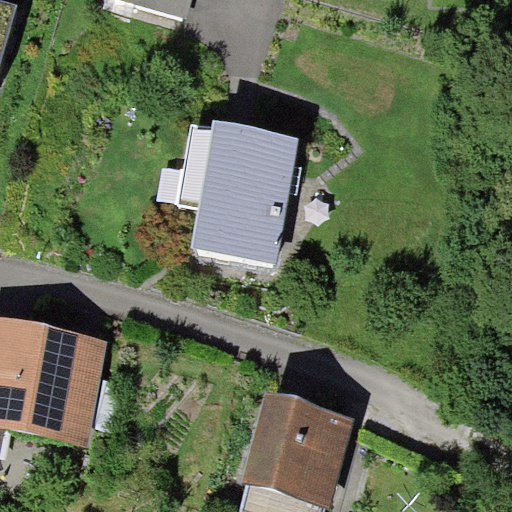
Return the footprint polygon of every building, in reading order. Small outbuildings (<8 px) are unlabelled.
[(186,0),(118,0),(181,19),(186,0)] [(0,72),(18,7),(0,2),(0,72)] [(295,139),(195,123),(183,202),(204,205),(196,253),(275,266),(295,139)] [(109,343),(0,321),(0,430),(89,448),(109,343)] [(359,417),(270,392),(245,480),(251,482),(242,511),(323,511),(326,503),(333,505),(359,417)]
